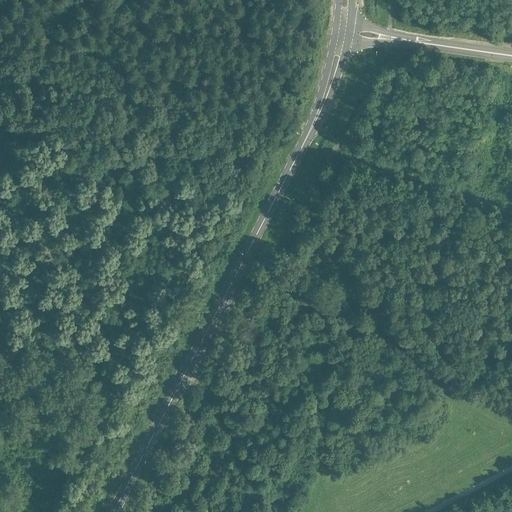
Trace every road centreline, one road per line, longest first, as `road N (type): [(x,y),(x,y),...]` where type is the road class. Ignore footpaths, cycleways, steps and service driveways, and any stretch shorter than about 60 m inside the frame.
road 1 (tertiary): [(114,511),(318,113)]
road 2 (track): [(0,79),(57,84),(265,158),(310,190)]
road 3 (track): [(511,214),(333,156)]
